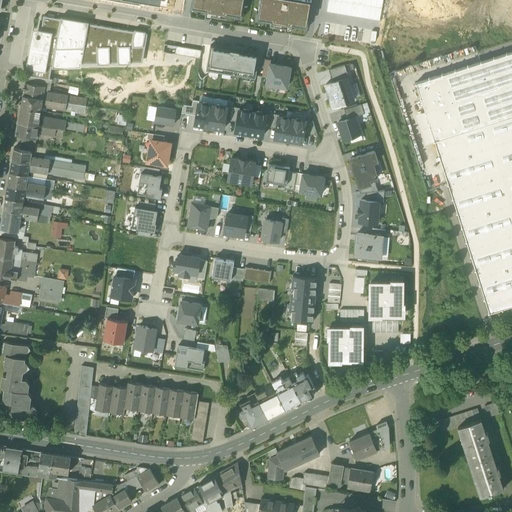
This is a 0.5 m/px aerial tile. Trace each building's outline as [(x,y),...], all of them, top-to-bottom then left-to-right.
[(192,0),(192,2),(199,3),(198,9),(199,9),(206,10),(212,11),(211,14),(212,14),(227,17),(227,13),(234,15),(235,15),(236,9),(242,11),(242,10),(244,0),(192,0)] [(260,0),(258,13),(264,14),(263,20),(264,20),(271,21),(270,24),(285,27),(286,27),(287,24),(292,25),(300,26),(301,21),(308,22),(311,0),(260,0)] [(235,15),(234,15),(234,17),(242,18),(244,10),(242,10),(242,11),(236,9),(235,15)] [(264,14),(258,13),(257,13),(255,21),(263,22),(264,20),(263,20),(264,14)] [(134,30),(134,32),(88,24),(89,22),(60,17),(60,19),(43,16),(41,30),(44,30),(41,48),(29,48),(26,68),(27,68),(26,74),(26,75),(49,79),(51,68),(69,68),(68,64),(82,63),(97,63),(97,65),(110,64),(110,63),(118,63),(118,64),(131,64),(131,62),(139,62),(139,51),(144,50),(147,34),(145,34),(145,32),(134,30)] [(300,26),(299,28),(306,30),(308,22),(301,21),(300,26)] [(33,28),(29,48),(41,48),(44,30),(41,30),(33,28)] [(259,54),(210,45),(206,69),(255,78),(259,54)] [(201,50),(176,46),(175,54),(200,58),(201,50)] [(511,304),(511,52),(416,83),(425,111),(435,141),(489,312),(511,304)] [(262,77),(268,78),(270,64),(271,60),(265,59),(262,77)] [(275,65),(270,64),(268,78),(266,84),(286,87),(290,67),(283,66),(275,65)] [(329,70),(333,82),(346,78),(348,77),(345,65),(329,70)] [(43,94),(47,94),(47,92),(49,92),(50,82),(51,79),(43,78),(42,85),(45,86),(43,94)] [(333,82),(325,84),(328,94),(330,93),(331,97),(330,98),(333,107),(353,101),(353,98),(349,86),(346,78),(333,82)] [(25,82),(23,95),(43,98),(43,94),(45,86),(42,85),(25,82)] [(349,86),(353,98),(360,96),(356,83),(349,86)] [(69,85),(68,91),(78,94),(79,87),(69,85)] [(47,94),(43,94),(43,98),(67,102),(68,95),(49,92),(47,92),(47,94)] [(42,103),(43,98),(23,95),(21,107),(41,110),(42,103)] [(68,95),(67,102),(86,105),(87,98),(68,95)] [(212,105),(214,98),(200,95),(199,100),(199,102),(212,105)] [(45,106),(65,110),(67,102),(43,98),(42,103),(45,104),(45,106)] [(214,98),(212,105),(226,107),(227,105),(227,100),(214,98)] [(181,112),(196,115),(198,102),(199,102),(199,100),(193,99),(191,106),(183,104),(181,112)] [(67,102),(65,110),(65,111),(84,114),(86,105),(67,102)] [(199,102),(198,102),(196,115),(195,124),(209,127),(212,105),(199,102)] [(361,104),(364,114),(370,112),(367,103),(361,104)] [(344,110),(347,119),(355,117),(364,114),(361,104),(344,110)] [(155,120),(157,107),(149,105),(147,119),(155,120)] [(226,107),(212,105),(209,127),(223,129),(225,119),(227,107),(226,107)] [(227,105),(226,107),(227,107),(225,119),(231,121),(233,106),(227,105)] [(155,120),(155,121),(173,124),(176,109),(157,106),(157,107),(155,120)] [(240,108),(233,106),(231,121),(236,122),(239,109),(240,109),(240,108)] [(39,120),(41,110),(21,107),(18,121),(38,125),(39,120)] [(236,122),(235,131),(249,133),(253,111),(240,109),(239,109),(236,122)] [(266,114),(253,111),(249,133),(263,136),(264,126),(266,114)] [(305,121),(305,119),(306,113),(293,111),(292,118),(305,121)] [(435,141),(425,111),(416,114),(425,144),(435,141)] [(266,112),(266,114),(264,126),(270,127),(273,113),(266,112)] [(270,127),(276,128),(278,116),(279,116),(279,114),(273,113),(270,127)] [(288,140),(292,118),(279,116),(278,116),(276,128),(274,138),(288,140)] [(337,122),(343,139),(349,137),(361,133),(355,117),(347,119),(337,122)] [(42,121),(39,120),(38,125),(56,128),(57,120),(43,118),(42,121)] [(292,118),(288,140),(302,143),(304,133),(306,121),(305,121),(292,118)] [(305,119),(305,121),(306,121),(304,133),(318,136),(318,135),(313,120),(305,119)] [(56,128),(65,129),(66,122),(57,120),(56,128)] [(36,137),(37,132),(38,125),(18,121),(16,134),(23,135),(35,137),(36,137)] [(84,125),(66,122),(65,129),(82,132),(84,125)] [(56,128),(38,125),(37,132),(55,135),(56,128)] [(108,134),(122,136),(123,127),(110,125),(108,134)] [(146,138),(151,139),(163,141),(164,135),(147,132),(146,138)] [(362,139),(361,133),(349,137),(351,143),(362,139)] [(21,143),(34,146),(35,137),(23,135),(21,143)] [(163,141),(151,139),(147,160),(167,164),(170,142),(163,141)] [(12,160),(30,163),(31,156),(32,151),(20,149),(14,148),(12,160)] [(354,176),(355,175),(357,175),(361,187),(370,184),(369,180),(374,178),(377,177),(373,163),(377,161),(374,151),(350,159),(352,167),(354,176)] [(51,159),(31,156),(30,163),(49,166),(50,160),(51,159)] [(255,161),(231,157),(230,164),(229,171),(228,180),(251,184),(253,176),(255,164),(255,161)] [(29,170),(30,163),(12,160),(10,173),(28,176),(29,170)] [(86,166),(61,162),(60,168),(85,172),(86,166)] [(29,170),(48,173),(49,166),(30,163),(29,170)] [(290,167),(268,163),(265,180),(285,184),(287,184),(289,171),(290,167)] [(262,165),(255,164),(253,176),(260,177),(262,165)] [(60,168),(49,166),(48,173),(84,179),(85,172),(60,168)] [(142,166),(141,172),(158,175),(159,169),(142,166)] [(297,173),(289,171),(287,184),(285,184),(284,189),(294,190),(297,173)] [(141,172),(139,180),(148,182),(145,195),(161,198),(162,188),(160,187),(162,176),(158,175),(141,172)] [(27,182),(28,176),(10,173),(8,185),(26,188),(27,182)] [(300,191),(303,174),(297,173),(294,190),(300,191)] [(321,195),(324,177),(303,174),(300,191),(321,195)] [(354,176),(360,193),(363,193),(361,187),(359,188),(355,175),(354,176)] [(361,187),(363,193),(366,193),(378,191),(374,178),(369,180),(370,184),(361,187)] [(46,179),(45,185),(46,185),(48,186),(48,188),(52,189),(54,189),(55,180),(46,179)] [(137,194),(145,195),(148,182),(139,180),(137,194)] [(27,182),(26,188),(45,191),(46,188),(46,185),(45,185),(27,182)] [(25,195),(26,188),(8,185),(6,198),(23,201),(25,195)] [(44,198),(45,191),(26,188),(25,195),(44,198)] [(113,203),(115,191),(106,189),(104,202),(113,203)] [(366,193),(366,200),(379,202),(383,203),(384,191),(366,193)] [(194,196),(193,203),(204,205),(206,198),(194,196)] [(23,201),(6,198),(6,199),(4,208),(21,211),(23,205),(23,201)] [(139,200),(138,206),(155,209),(156,203),(139,200)] [(366,200),(361,200),(360,207),(359,207),(358,214),(360,214),(359,222),(377,223),(379,202),(366,200)] [(191,203),(188,226),(206,230),(208,219),(211,206),(204,205),(193,203),(191,203)] [(53,212),(54,206),(40,204),(39,208),(38,214),(50,216),(51,216),(51,212),(53,212)] [(39,208),(23,205),(21,211),(27,212),(38,214),(39,208)] [(135,205),(134,214),(138,214),(136,228),(138,228),(151,231),(155,231),(156,222),(155,222),(158,209),(155,209),(138,206),(135,205)] [(211,206),(208,219),(217,217),(218,207),(211,206)] [(18,230),(21,211),(4,208),(1,227),(18,230)] [(25,220),(37,222),(38,218),(38,214),(27,212),(25,220)] [(227,213),(224,233),(244,236),(245,230),(247,218),(247,216),(227,213)] [(50,216),(38,214),(38,218),(40,219),(39,222),(44,223),(49,222),(50,216)] [(282,218),(281,222),(280,231),(286,233),(289,219),(282,218)] [(265,219),(262,239),(278,242),(280,231),(281,222),(265,219)] [(53,221),(51,235),(61,237),(62,228),(67,228),(68,223),(53,221)] [(0,232),(0,234),(17,237),(18,230),(1,227),(0,232)] [(138,228),(137,234),(150,236),(151,231),(138,228)] [(371,235),(357,233),(354,255),(366,256),(378,257),(380,258),(382,236),(371,235)] [(0,256),(12,259),(13,252),(14,246),(15,240),(0,237),(0,256)] [(13,252),(12,259),(21,260),(22,254),(22,251),(22,249),(18,249),(17,253),(13,252)] [(38,254),(27,252),(26,254),(30,255),(29,261),(37,262),(38,254)] [(182,254),(178,254),(178,260),(175,259),(173,269),(180,270),(179,274),(189,276),(189,272),(196,273),(197,273),(200,259),(200,257),(191,256),(182,254)] [(0,275),(9,277),(10,269),(12,259),(0,256),(0,275)] [(234,261),(215,258),(212,276),(231,279),(231,278),(233,267),(234,261)] [(19,271),(21,260),(12,259),(10,269),(19,271)] [(196,273),(196,277),(204,278),(207,260),(200,259),(197,273),(196,273)] [(19,271),(17,278),(26,280),(27,274),(29,261),(21,260),(19,271)] [(27,274),(34,275),(37,262),(29,261),(27,274)] [(117,267),(116,275),(133,278),(135,270),(117,267)] [(245,269),(233,267),(231,278),(243,280),(243,279),(245,269)] [(251,268),(245,267),(245,269),(243,279),(249,280),(251,268)] [(59,268),(57,278),(67,279),(69,270),(59,268)] [(257,269),(251,268),(249,280),(255,281),(257,269)] [(9,277),(17,278),(19,271),(10,269),(9,277)] [(264,270),(257,269),(255,281),(262,282),(264,270)] [(270,271),(264,270),(262,282),(268,283),(270,271)] [(188,280),(195,281),(196,277),(196,273),(189,272),(189,276),(188,280)] [(116,275),(115,275),(111,295),(131,298),(134,278),(133,278),(116,275)] [(315,295),(317,278),(293,276),(292,287),(293,287),(293,294),(291,294),(289,310),(291,310),(290,318),(289,317),(289,319),(313,321),(314,303),(313,303),(314,295),(315,295)] [(364,277),(356,277),(355,292),(362,293),(364,277)] [(43,278),(41,289),(61,293),(63,281),(43,278)] [(370,282),(370,314),(402,314),(402,283),(370,282)] [(329,283),(327,302),(339,303),(341,284),(329,283)] [(60,301),(61,293),(41,289),(40,297),(60,301)] [(19,306),(20,298),(21,294),(11,292),(10,296),(4,295),(3,303),(8,304),(18,306),(19,306)] [(201,304),(181,301),(178,320),(197,323),(201,304)] [(118,308),(106,306),(105,317),(107,317),(117,319),(118,308)] [(340,309),(340,321),(364,322),(364,310),(340,309)] [(117,319),(107,317),(103,339),(123,343),(127,321),(117,319)] [(368,320),(368,332),(398,332),(398,321),(368,320)] [(0,333),(27,337),(29,325),(5,321),(4,327),(0,326),(0,333)] [(135,347),(152,350),(154,337),(156,328),(139,325),(135,347)] [(362,328),(330,327),(330,359),(362,359),(362,328)] [(196,331),(184,329),(183,338),(194,340),(196,331)] [(307,333),(296,332),(294,344),(306,346),(307,333)] [(165,339),(154,337),(152,350),(163,352),(165,339)] [(28,344),(8,341),(7,350),(4,353),(6,355),(10,356),(9,364),(6,366),(8,369),(7,375),(5,384),(3,386),(5,388),(8,389),(7,396),(4,398),(6,401),(10,402),(14,403),(13,410),(10,412),(13,415),(36,419),(38,410),(34,406),(30,405),(32,396),(28,392),(30,383),(26,378),(22,378),(23,371),(30,366),(25,359),(26,352),(31,349),(28,344)] [(197,341),(196,347),(204,349),(206,350),(207,343),(197,341)] [(239,348),(252,350),(253,344),(240,342),(239,348)] [(214,344),(207,343),(206,350),(215,351),(214,344)] [(174,365),(187,367),(178,366),(174,365),(175,359),(178,345),(196,348),(196,347),(178,344),(174,365)] [(228,346),(215,344),(216,351),(218,362),(230,360),(228,346)] [(178,366),(187,367),(188,360),(193,361),(193,362),(202,363),(204,349),(196,347),(196,348),(178,345),(175,359),(180,360),(178,366)] [(206,350),(204,349),(202,363),(193,362),(193,361),(188,360),(187,367),(203,370),(206,350)] [(86,435),(90,398),(91,385),(93,368),(93,367),(82,365),(75,432),(86,435)] [(296,373),(289,376),(301,401),(307,398),(314,395),(312,391),(315,389),(308,374),(305,375),(303,372),(298,375),(296,373)] [(301,401),(289,376),(282,380),(281,377),(272,381),(275,387),(277,386),(279,389),(276,390),(286,409),(301,401)] [(100,410),(109,412),(113,387),(105,386),(106,384),(100,383),(99,383),(98,386),(96,399),(95,406),(101,407),(100,410)] [(128,383),(127,388),(124,407),(132,409),(133,406),(138,407),(142,386),(142,384),(135,383),(135,385),(128,383)] [(98,386),(91,385),(90,398),(96,399),(98,386)] [(149,387),(142,386),(138,407),(138,410),(146,411),(147,408),(152,409),(156,388),(156,387),(149,385),(149,387)] [(120,388),(113,387),(109,412),(118,413),(118,410),(124,410),(124,407),(127,388),(121,387),(120,388)] [(163,389),(156,388),(152,409),(152,412),(160,413),(161,410),(166,411),(170,390),(170,389),(163,388),(163,389)] [(257,395),(259,399),(272,393),(270,389),(265,391),(257,395)] [(177,392),(170,390),(166,411),(166,414),(174,416),(175,413),(180,413),(184,393),(184,391),(177,390),(177,392)] [(276,390),(272,393),(259,399),(269,418),(286,409),(276,390)] [(191,394),(184,393),(180,413),(180,416),(188,418),(189,415),(195,416),(195,412),(196,406),(197,401),(198,393),(191,392),(191,394)] [(251,426),(269,418),(259,399),(257,395),(256,392),(248,396),(249,398),(240,403),(242,406),(237,408),(241,416),(245,414),(247,418),(251,426)] [(484,406),(488,417),(500,413),(496,402),(484,406)] [(438,421),(441,432),(460,426),(480,419),(481,419),(477,408),(438,421)] [(460,426),(482,495),(488,493),(489,494),(491,493),(491,492),(502,488),(498,475),(500,474),(498,467),(496,468),(487,441),(489,440),(487,433),(485,434),(480,419),(460,426)] [(378,430),(385,447),(390,445),(389,427),(386,420),(376,424),(378,430)] [(203,441),(204,432),(192,430),(191,439),(203,441)] [(378,430),(370,433),(377,450),(385,447),(378,430)] [(356,458),(377,450),(370,433),(349,441),(356,458)] [(276,452),(278,455),(284,468),(284,469),(319,453),(312,436),(296,443),(296,442),(291,445),(292,445),(276,452)] [(22,449),(0,445),(0,469),(19,472),(22,449)] [(19,472),(25,473),(42,475),(43,469),(38,468),(39,467),(25,465),(27,455),(33,455),(34,451),(22,449),(19,472)] [(38,468),(43,469),(51,470),(53,454),(41,452),(39,467),(38,468)] [(53,454),(51,470),(57,471),(68,473),(71,456),(53,454)] [(270,459),(269,471),(282,473),(283,468),(284,468),(278,455),(270,459)] [(229,479),(231,481),(240,476),(238,463),(223,471),(228,480),(229,479)] [(340,486),(341,479),(343,467),(343,465),(331,463),(330,466),(328,476),(327,484),(340,486)] [(78,479),(89,481),(91,469),(80,467),(78,479)] [(350,468),(343,467),(341,479),(348,480),(350,468)] [(347,486),(369,490),(370,488),(371,487),(372,483),(371,481),(371,480),(370,480),(372,470),(363,469),(363,470),(351,468),(350,468),(348,480),(347,486)] [(137,476),(140,474),(137,469),(122,477),(124,482),(137,476)] [(150,469),(149,469),(140,474),(137,476),(140,481),(142,485),(146,491),(159,484),(150,469)] [(224,493),(224,497),(231,494),(230,489),(234,487),(231,481),(229,479),(228,480),(223,471),(214,476),(224,493)] [(326,487),(327,484),(328,476),(304,472),(302,483),(326,487)] [(42,481),(42,475),(25,473),(25,479),(42,481)] [(128,488),(133,485),(140,481),(137,476),(124,482),(126,486),(128,488)] [(199,484),(208,501),(215,497),(224,493),(214,476),(199,484)] [(241,482),(240,476),(231,481),(234,487),(241,482)] [(80,501),(82,488),(83,480),(59,477),(58,488),(50,487),(48,498),(80,501)] [(89,481),(83,480),(82,488),(101,491),(112,492),(113,484),(90,481),(89,481)] [(111,496),(122,490),(119,484),(113,484),(112,492),(111,496)] [(302,511),(303,511),(312,511),(316,488),(306,487),(305,490),(303,505),(302,511)] [(80,501),(78,511),(80,511),(85,509),(93,505),(97,502),(96,500),(102,497),(101,491),(82,488),(80,501)] [(132,500),(125,488),(122,490),(111,496),(118,508),(132,500)] [(194,488),(178,497),(186,511),(202,503),(194,488)] [(101,491),(102,497),(102,499),(110,494),(111,496),(112,492),(101,491)] [(111,511),(118,508),(111,496),(110,494),(102,499),(102,497),(96,500),(97,502),(93,505),(97,511),(111,511)] [(232,499),(231,494),(224,497),(226,508),(232,504),(233,504),(232,499)] [(164,511),(185,511),(186,511),(178,497),(161,506),(164,511)] [(218,503),(215,497),(208,501),(206,511),(205,511),(217,511),(222,510),(219,505),(222,504),(221,502),(218,503)] [(78,511),(80,501),(48,498),(47,498),(45,511),(48,511),(47,511),(78,511)] [(258,511),(275,511),(277,501),(260,498),(259,504),(258,511)] [(383,500),(382,511),(389,511),(393,511),(394,501),(383,500)] [(294,504),(277,501),(275,511),(292,511),(293,511),(294,504)] [(47,511),(48,511),(45,511),(43,511),(41,503),(34,502),(22,509),(23,511),(47,511)] [(245,511),(252,511),(254,503),(245,502),(245,511)]
